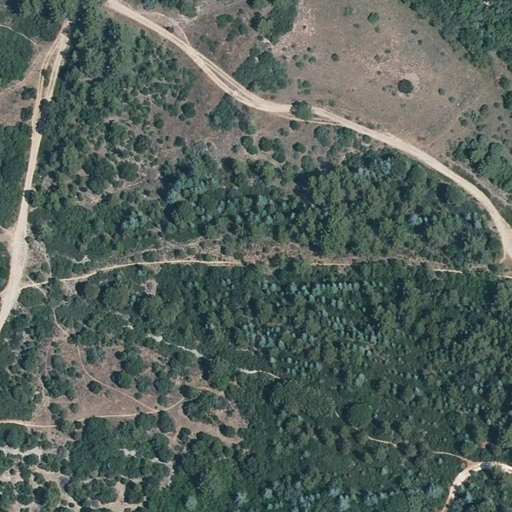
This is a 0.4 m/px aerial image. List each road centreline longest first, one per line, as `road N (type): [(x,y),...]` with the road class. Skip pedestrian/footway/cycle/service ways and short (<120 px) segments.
road 1 (track): [(511,243),(480,196),(402,144),(303,107),(262,102),(99,0)]
road 2 (track): [(80,0),(36,148),(0,327)]
